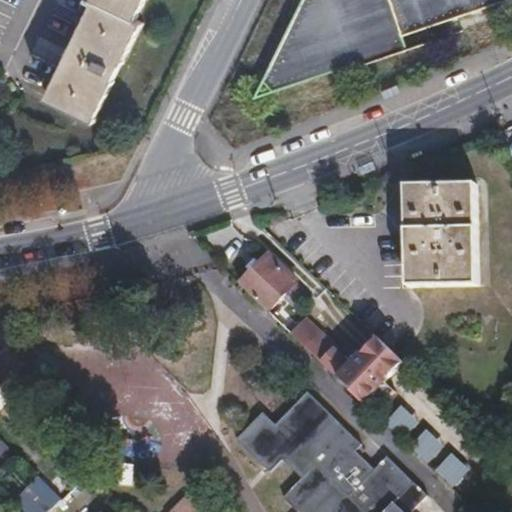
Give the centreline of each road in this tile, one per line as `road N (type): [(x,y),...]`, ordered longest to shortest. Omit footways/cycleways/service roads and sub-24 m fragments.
road 1 (secondary): [(167,212),(395,137),(511,79)]
road 2 (residential): [(167,212),(166,180),(186,118),(243,0)]
road 3 (secondary): [(0,249),(167,212)]
